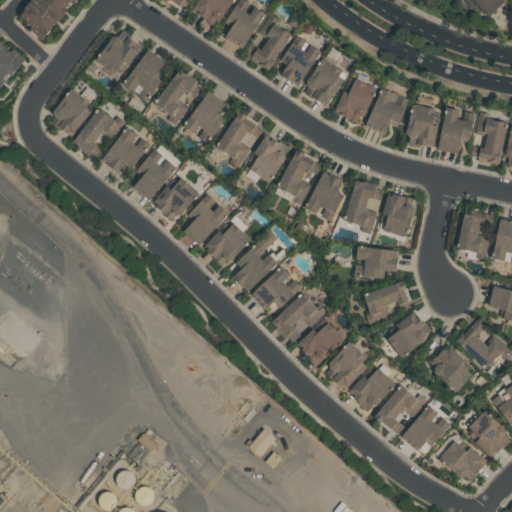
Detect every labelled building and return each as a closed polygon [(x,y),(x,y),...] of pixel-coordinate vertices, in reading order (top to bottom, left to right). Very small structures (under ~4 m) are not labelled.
[(17,15),(30,0),(75,0),(39,39),(30,30),(32,28),(17,15)] [(184,10),(179,6),(177,9),(163,0),(185,0),(189,3),(184,10)] [(211,25),(204,20),(205,20),(196,14),(197,13),(191,9),(197,0),(233,0),(232,3),(231,2),(223,13),(222,13),(222,15),(222,17),(219,19),(218,19),(216,19),(215,19),(215,18),(211,25)] [(243,0),(236,0),(222,22),(229,27),(222,38),(240,50),(263,15),(253,8),(248,14),(244,11),(249,4),(243,0)] [(503,0),(504,1),(486,17),(471,0),(503,0)] [(274,24),(277,19),(269,13),(255,33),(264,40),(257,49),(250,44),(244,52),(250,56),(248,59),(266,71),(290,35),(274,24)] [(121,30),(115,37),(111,37),(107,41),(93,60),(113,75),(117,70),(121,73),(140,47),(126,36),(127,35),(121,30)] [(296,88),(277,75),(284,65),(277,60),(294,35),(304,41),(298,50),(303,53),(308,45),(319,52),(296,88)] [(0,45),(9,53),(12,50),(23,60),(0,86),(0,45)] [(145,101),(136,95),(137,94),(132,91),(131,92),(121,85),(122,84),(121,83),(124,79),(125,80),(147,51),(162,63),(152,76),(159,82),(145,101)] [(324,107),(302,92),(306,87),(305,86),(304,81),(306,76),(320,56),(346,74),(324,107)] [(178,68),(197,82),(195,85),(199,88),(193,96),(185,90),(178,100),(186,106),(173,124),(166,118),(168,115),(152,103),(178,68)] [(344,85),(332,111),(339,114),(338,114),(345,118),(344,119),(355,124),(358,117),(361,116),(363,114),(374,89),(352,79),(348,87),(344,85)] [(70,88),(92,107),(69,137),(49,121),(53,117),(52,113),(52,111),(70,88)] [(382,135),(363,126),(377,93),(376,93),(378,90),(380,91),(381,88),(407,100),(394,128),(387,125),(382,135)] [(204,142),(196,136),(201,129),(197,126),(191,133),(181,125),(206,91),(222,104),(215,114),(222,119),(204,142)] [(417,95),(433,99),(430,109),(433,109),(432,115),(437,116),(431,147),(417,144),(417,146),(406,144),(405,143),(406,138),(406,137),(403,133),(409,104),(414,105),(417,95)] [(443,107),(434,150),(456,155),(459,142),(467,143),(473,114),(463,111),(461,121),(454,119),(456,110),(443,107)] [(116,115),(112,120),(96,108),(69,142),(87,156),(90,152),(95,157),(102,149),(96,144),(95,145),(92,143),(102,131),(112,139),(125,122),(116,115)] [(262,129),(255,139),(244,132),(238,141),(248,148),(236,166),(230,162),(233,157),(214,145),(236,112),(243,116),(244,114),(257,122),(255,125),(262,129)] [(496,165),(490,163),(489,165),(475,162),(476,158),(468,156),(470,146),(482,148),(484,136),(474,134),(478,112),(484,114),(483,119),(503,123),(502,127),(504,128),(496,165)] [(124,127),(135,136),(129,143),(133,146),(140,139),(149,145),(130,170),(123,165),(116,175),(99,161),(124,127)] [(511,127),(511,166),(505,165),(506,157),(504,154),(503,153),(503,150),(505,146),(508,134),(510,134),(511,127)] [(287,147),(276,139),(275,141),(269,138),(268,140),(262,136),(245,161),(247,162),(246,164),(249,166),(244,175),(255,182),(258,176),(267,182),(283,158),(282,154),(287,147)] [(152,149),(133,171),(141,178),(132,189),(147,202),(175,169),(165,160),(159,167),(154,163),(160,156),(152,149)] [(293,197),(274,187),(293,150),(301,154),(302,153),(313,158),(312,162),(319,165),(314,174),(304,168),(298,179),(309,185),(299,204),(291,200),(293,197)] [(341,181),(327,174),(327,176),(321,173),(302,208),(314,214),(318,205),(324,208),(320,216),(329,221),(343,194),(335,190),(341,181)] [(176,176),(150,204),(170,221),(174,216),(180,216),(198,196),(176,176)] [(370,235),(359,231),(360,227),(341,221),(353,180),(374,186),(373,189),(381,192),(378,200),(371,198),(370,199),(367,198),(363,209),(377,213),(370,235)] [(205,194),(186,215),(192,221),(182,232),(197,245),(226,214),(217,205),(211,212),(207,209),(214,202),(205,194)] [(409,205),(411,197),(401,195),(401,197),(390,194),(390,196),(385,195),(377,223),(378,224),(376,233),(394,238),(394,234),(404,237),(410,216),(411,214),(412,210),(409,205)] [(463,206),(485,211),(484,213),(492,215),(482,259),(475,257),(475,260),(464,258),(465,253),(453,251),(463,206)] [(497,219),(511,221),(511,262),(490,258),(497,219)] [(227,220),(202,247),(221,265),(224,261),(228,261),(248,239),(227,220)] [(246,291),(232,276),(244,265),(242,263),(238,267),(234,262),(269,230),(276,237),(256,256),(260,260),(267,254),(276,263),(246,291)] [(355,244),(397,250),(394,272),(382,270),(381,278),(352,274),(354,264),(358,265),(358,260),(353,259),(355,244)] [(279,266),(288,275),(281,282),(285,286),(292,280),(299,287),(280,305),(274,299),(263,309),(249,294),(279,266)] [(366,324),(364,316),(369,314),(362,296),(363,295),(363,294),(366,293),(367,294),(400,281),(403,288),(405,287),(410,300),(407,301),(410,308),(401,311),(398,304),(397,305),(396,301),(385,305),(389,316),(366,324)] [(511,325),(505,324),(506,320),(497,318),(499,310),(486,306),(491,287),(511,292),(511,325)] [(268,322),(300,292),(314,307),(318,303),(325,310),(303,330),(296,322),(292,326),(300,334),(292,341),(286,335),(283,338),(268,322)] [(410,313),(389,328),(393,334),(386,339),(400,358),(423,340),(423,335),(430,330),(423,321),(421,322),(417,316),(414,318),(410,313)] [(315,333),(311,329),(295,344),(300,349),(299,350),(306,357),(309,354),(311,357),(307,360),(312,365),(317,359),(319,359),(321,359),(324,358),(324,357),(343,340),(326,322),(315,333)] [(484,368),(483,367),(482,368),(479,365),(480,365),(453,341),(459,334),(461,336),(463,334),(469,327),(476,333),(473,336),(486,347),(494,338),(507,350),(502,356),(498,353),(484,368)] [(347,341),(327,362),(328,368),(324,373),(343,391),(366,366),(361,362),(365,358),(347,341)] [(443,347),(429,363),(434,367),(433,373),(454,392),(470,375),(459,365),(464,360),(448,346),(445,349),(443,347)] [(347,392),(362,376),(365,380),(382,362),(391,371),(387,376),(395,384),(374,406),(369,406),(368,405),(364,409),(352,397),(352,396),(347,392)] [(511,420),(509,423),(491,400),(497,395),(503,403),(510,398),(504,390),(511,383),(511,420)] [(425,400),(411,417),(402,409),(393,419),(402,427),(396,435),(389,429),(388,430),(372,417),(400,384),(414,396),(417,393),(425,400)] [(430,447),(423,441),(415,450),(399,436),(426,405),(436,414),(430,420),(434,424),(441,417),(450,424),(430,447)] [(466,427),(484,410),(502,429),(504,436),(509,441),(501,449),(500,448),(489,458),(473,443),(474,442),(468,435),(471,432),(466,427)] [(268,429),(278,438),(263,455),(252,446),(268,429)] [(142,432),(156,444),(150,451),(136,439),(142,432)] [(432,453),(448,437),(455,433),(463,440),(458,446),(463,451),(468,445),(487,462),(469,482),(463,477),(462,478),(458,478),(437,459),(438,458),(432,453)] [(279,450),(286,457),(276,469),(268,462),(279,450)] [(123,487),(127,487),(131,485),(133,481),(133,477),(132,474),(129,471),(125,470),(122,470),(118,472),(116,476),(116,480),(117,483),(120,486),(123,487)] [(143,504),(147,504),(150,501),(152,498),(153,494),(151,490),(148,487),(144,486),(140,486),(137,489),(134,492),(134,496),(136,500),(139,503),(143,504)] [(106,509),(110,508),(113,506),(116,503),(116,499),(114,495),(112,492),(108,491),(104,491),(100,493),(98,497),(98,501),(99,505),(102,508),(106,509)] [(334,511),(342,502),(352,511),(334,511)]
